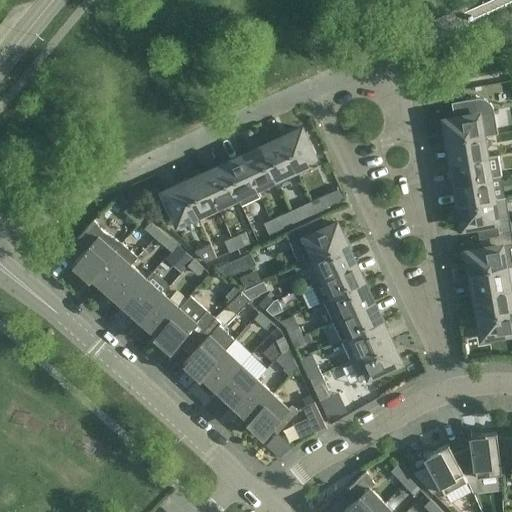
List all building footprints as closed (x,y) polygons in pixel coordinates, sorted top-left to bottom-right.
[(444,119),(448,141),(482,135),(498,133),(493,108),(490,103),(487,100),(484,98),(479,97),(452,102),(455,117),(444,119)] [(301,128),(281,137),(295,168),(315,159),(314,156),(316,152),(312,144),(308,143),(301,128)] [(448,141),(452,162),(486,156),(482,135),(448,141)] [(295,168),(281,137),(261,146),(276,177),(295,168)] [(261,146),(242,155),(256,186),(276,177),(261,146)] [(486,156),(452,162),(455,183),(489,178),(500,176),(497,154),(486,156)] [(256,186),(242,155),(222,164),(236,195),(238,195),(242,204),(259,196),(255,187),(256,186)] [(217,204),(236,195),(222,164),(202,173),(217,204)] [(183,182),(197,214),(217,204),(202,173),(183,182)] [(489,178),(455,183),(459,205),(493,199),(489,178)] [(197,214),(183,182),(163,192),(170,207),(168,211),(171,218),(176,220),(177,223),(197,214)] [(324,195),(311,202),(316,213),(329,207),(344,200),(339,188),(324,195)] [(479,236),(511,231),(511,229),(511,218),(511,220),(511,221),(510,222),(510,221),(507,219),(503,197),(493,199),(459,205),(463,227),(473,225),(475,237),(479,236)] [(316,213),(311,202),(302,205),(307,217),(316,213)] [(144,216),(130,204),(124,210),(139,222),(144,216)] [(290,230),(285,232),(300,264),(306,261),(345,243),(336,223),(327,227),(322,215),(313,219),(290,230)] [(279,216),(271,219),(276,230),(291,224),(288,217),(281,220),(279,216)] [(75,240),(85,249),(72,263),(89,279),(91,277),(90,276),(114,249),(120,242),(103,231),(93,219),(75,240)] [(268,234),(276,230),(271,219),(263,223),(268,234)] [(154,236),(160,229),(151,221),(144,228),(154,236)] [(160,229),(154,236),(166,246),(172,239),(160,229)] [(240,234),(232,237),(237,249),(245,245),(250,243),(244,231),(240,234)] [(511,243),(511,234),(511,231),(479,236),(481,248),(467,251),(471,272),(505,267),(511,265),(511,254),(510,244),(511,243)] [(230,253),(237,249),(232,237),(224,241),(230,253)] [(120,242),(114,249),(90,276),(91,277),(107,291),(130,264),(137,256),(120,242)] [(206,255),(199,258),(206,263),(217,258),(210,242),(202,246),(206,255)] [(310,283),(323,277),(354,262),(345,243),(306,261),(300,264),(294,267),(303,286),(310,283)] [(177,256),(187,264),(193,257),(183,249),(177,256)] [(255,264),(250,252),(216,267),(227,278),(255,264)] [(193,257),(187,264),(198,274),(204,267),(193,257)] [(354,262),(323,277),(310,283),(319,303),(324,300),(332,297),(332,296),(363,282),(354,262)] [(130,264),(107,291),(123,305),(146,278),(130,264)] [(505,267),(471,272),(475,294),(508,288),(505,267)] [(153,270),(146,278),(123,305),(139,319),(162,292),(163,293),(170,285),(153,270)] [(333,320),(341,316),(372,302),(363,282),(332,296),(332,297),(324,300),(333,320)] [(511,308),(508,288),(475,294),(478,315),(511,309),(511,308)] [(250,300),(241,291),(228,306),(236,314),(250,300)] [(139,319),(155,333),(155,334),(179,307),(163,293),(162,292),(139,319)] [(265,309),(273,301),(267,295),(259,304),(265,309)] [(186,351),(216,318),(190,296),(180,308),(179,307),(155,334),(155,333),(153,335),(170,350),(177,343),(186,351)] [(273,301),(265,309),(271,315),(281,310),(276,299),(273,301)] [(341,316),(333,320),(342,340),(350,336),(381,321),(372,302),(341,316)] [(271,320),(259,309),(252,317),(265,328),(271,320)] [(511,309),(478,315),(482,337),(499,334),(502,337),(510,335),(511,332),(511,309)] [(201,375),(225,349),(234,339),(218,324),(220,322),(216,318),(186,351),(189,355),(183,362),(200,378),(201,376),(201,375)] [(390,341),(381,321),(350,336),(342,340),(351,359),(390,341)] [(291,339),(302,334),(298,325),(287,330),(291,339)] [(306,343),(302,334),(291,339),(295,348),(306,343)] [(281,352),(289,349),(283,336),(275,340),(281,352)] [(400,361),(390,341),(351,359),(360,379),(371,374),(376,376),(383,372),(384,368),(400,361)] [(216,390),(241,364),(225,349),(201,375),(201,376),(216,390)] [(293,358),(283,368),(290,375),(297,367),(293,358)] [(257,378),(241,364),(216,390),(221,394),(219,397),(229,408),(232,405),(257,378)] [(320,372),(317,366),(306,371),(308,377),(320,372)] [(331,395),(320,373),(309,378),(319,401),(331,395)] [(273,393),(257,378),(232,405),(248,419),(273,393)] [(248,419),(246,421),(263,436),(274,425),(278,429),(297,410),(292,405),(289,408),(273,393),(248,419)] [(325,425),(313,401),(302,406),(313,430),(325,425)] [(472,445),(453,453),(465,476),(476,472),(476,475),(501,472),(501,469),(497,436),(496,431),(471,435),(472,445)] [(511,437),(497,436),(501,469),(511,473),(511,437)] [(465,476),(453,453),(448,443),(425,455),(431,465),(414,474),(431,491),(442,485),(445,491),(467,479),(465,476)] [(403,483),(409,478),(396,464),(390,470),(403,483)] [(365,471),(361,475),(345,490),(355,500),(342,511),(373,511),(384,502),(368,486),(374,481),(365,471)] [(409,478),(403,483),(413,494),(419,488),(409,478)] [(430,511),(435,511),(439,508),(431,499),(424,506),(430,511)] [(393,511),(384,502),(373,511),(393,511)]
